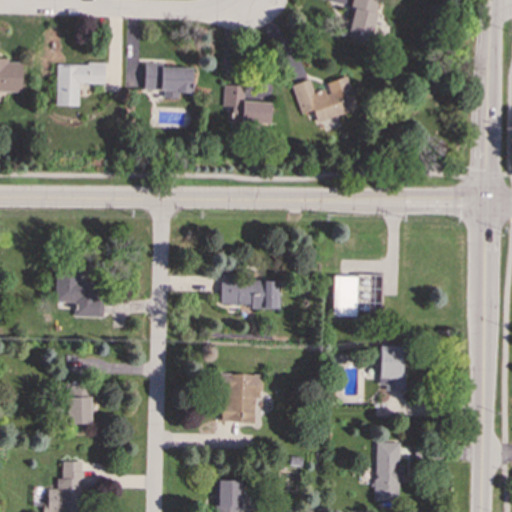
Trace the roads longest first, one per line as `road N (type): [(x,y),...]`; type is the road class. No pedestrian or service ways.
road 1 (tertiary): [(480,511),(489,0)]
road 2 (tertiary): [(511,205),(0,200)]
road 3 (residential): [(151,511),(161,202)]
road 4 (residential): [(0,7),(187,14),(248,0)]
